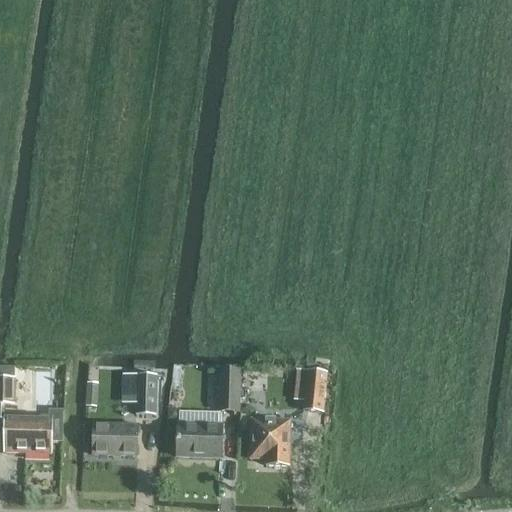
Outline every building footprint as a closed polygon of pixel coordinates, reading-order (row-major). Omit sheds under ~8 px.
[(179,390),(182,367),(175,366),(172,389),(179,390)] [(0,368),(0,406),(15,407),(15,369),(0,368)] [(240,413),(241,380),(241,372),(221,372),(220,413),(240,413)] [(323,415),(327,375),(298,372),(295,404),(304,405),(303,413),(323,415)] [(123,377),(121,405),(137,406),(137,417),(157,417),(158,378),(123,377)] [(87,385),(86,409),(97,409),(99,385),(87,385)] [(168,410),(167,423),(179,423),(179,414),(176,410),(168,410)] [(50,411),(50,419),(54,419),(53,444),(63,444),(64,412),(50,411)] [(53,444),(54,419),(50,419),(5,418),(5,455),(53,456),(53,444)] [(290,468),(291,422),(251,421),(250,461),(266,462),(266,468),(290,468)] [(139,458),(139,428),(94,426),(93,457),(139,458)] [(222,460),(222,452),(223,427),(179,426),(178,459),(222,460)]
